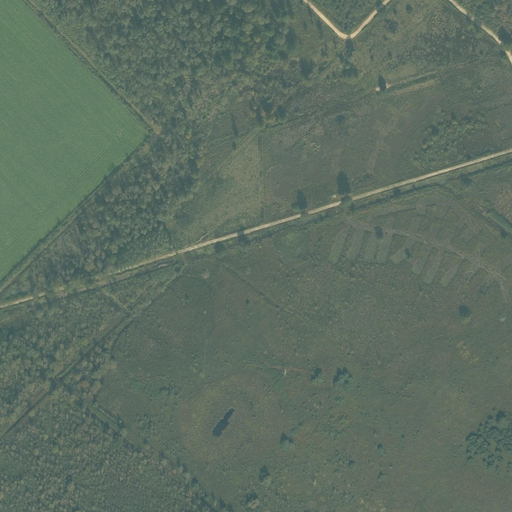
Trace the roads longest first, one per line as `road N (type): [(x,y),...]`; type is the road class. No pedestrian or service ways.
road 1 (track): [(511,149),(0,307)]
road 2 (track): [(29,0),(158,135),(0,291)]
road 3 (track): [(200,183),(347,41)]
